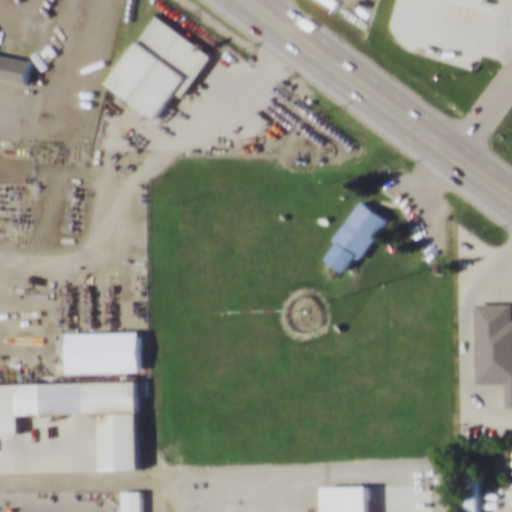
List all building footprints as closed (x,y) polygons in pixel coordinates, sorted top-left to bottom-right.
[(108,82),(158,117),(180,87),(186,91),(213,52),(156,13),(108,82)] [(0,77),(29,82),(33,58),(0,53),(0,77)] [(8,182),(0,182),(0,209),(8,210),(8,182)] [(390,216),(363,198),(326,256),(353,273),(390,216)] [(511,301),(478,301),(478,383),(508,383),(509,405),(511,405),(511,301)] [(141,369),(141,330),(68,330),(68,369),(141,369)] [(20,412),(102,410),(103,467),(141,467),(140,380),(0,382),(0,432),(20,432),(20,412)] [(467,466),(467,511),(480,511),(480,466),(467,466)] [(144,511),(144,490),(125,490),(125,511),(144,511)]
